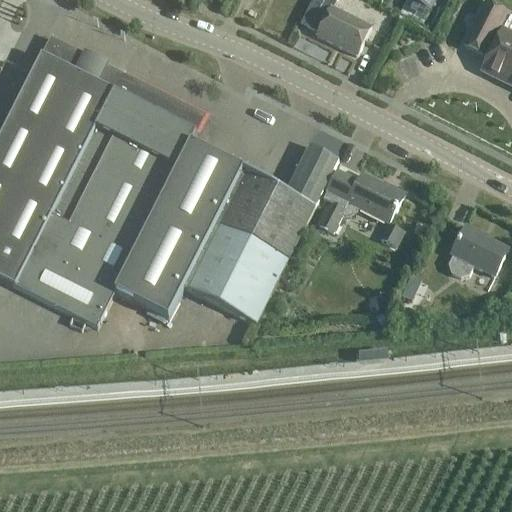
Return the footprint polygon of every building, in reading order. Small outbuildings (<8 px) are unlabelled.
[(325,0),(312,0),(299,26),(317,35),(315,38),(357,60),(372,32),(333,12),(336,5),(325,0)] [(424,25),(430,12),(436,0),(405,0),(408,1),(402,11),(415,18),(413,20),(424,25)] [(511,39),(502,34),(502,35),(498,32),(507,16),(487,5),(464,49),(484,59),(485,58),(490,60),(482,74),(511,88),(511,39)] [(190,148),(195,137),(204,119),(125,79),(50,41),(0,140),(0,284),(97,333),(115,297),(141,310),(166,257),(216,161),(190,148)] [(434,58),(436,65),(445,62),(440,48),(398,62),(404,82),(424,75),(420,63),(434,58)] [(334,64),(345,73),(353,63),(342,54),(334,64)] [(208,255),(188,294),(257,329),(339,164),(310,149),(286,196),(249,177),(208,255)] [(166,257),(141,310),(168,323),(184,292),(188,294),(208,255),(249,177),(243,174),(216,161),(166,257)] [(323,203),(330,207),(320,229),(334,236),(345,214),(349,206),(390,227),(396,215),(397,216),(406,199),(390,190),(389,192),(363,179),(359,186),(337,175),(323,203)] [(390,227),(381,243),(397,251),(406,235),(390,227)] [(494,281),(508,253),(483,240),(484,239),(466,230),(458,247),(459,247),(453,259),(494,281)] [(415,298),(407,302),(413,316),(422,312),(415,298)] [(384,307),(370,315),(376,325),(389,316),(384,307)]
